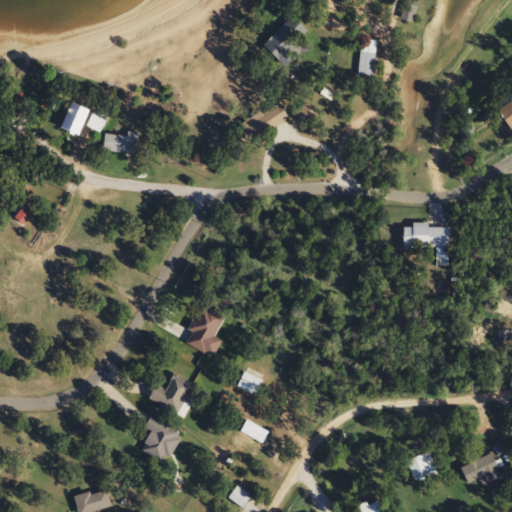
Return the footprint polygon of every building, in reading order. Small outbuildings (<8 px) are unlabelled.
[(262,46),(284,69),(297,57),(290,50),(307,33),(292,18),(262,46)] [(374,77),(374,41),(358,41),(358,76),(374,77)] [(511,128),(511,101),(497,112),(510,131),(511,128)] [(287,121),(278,104),(246,122),(255,138),(287,121)] [(296,113),(303,124),(315,117),(307,105),(296,113)] [(83,126),(83,108),(64,108),(64,126),(83,126)] [(99,134),(106,119),(92,112),(85,127),(99,134)] [(137,135),(103,135),(103,154),(137,154),(137,135)] [(24,226),(34,213),(24,205),(14,218),(24,226)] [(448,227),(402,227),(402,249),(448,249),(448,227)] [(224,319),(201,307),(190,331),(194,333),(187,345),(213,358),(221,343),(213,339),(224,319)] [(262,382),(243,374),(237,389),(256,397),(262,382)] [(193,387),(174,376),(165,392),(156,387),(148,401),(177,417),(184,405),(189,408),(195,397),(190,394),(193,387)] [(141,452),(165,465),(182,435),(151,418),(143,432),(150,435),(141,452)] [(501,477),(490,454),(459,470),(467,486),(483,478),(487,484),(501,477)] [(228,499),(242,509),(250,498),(236,488),(228,499)] [(97,511),(110,509),(106,491),(73,499),(76,511),(97,511)] [(381,511),(377,502),(355,511),(381,511)]
